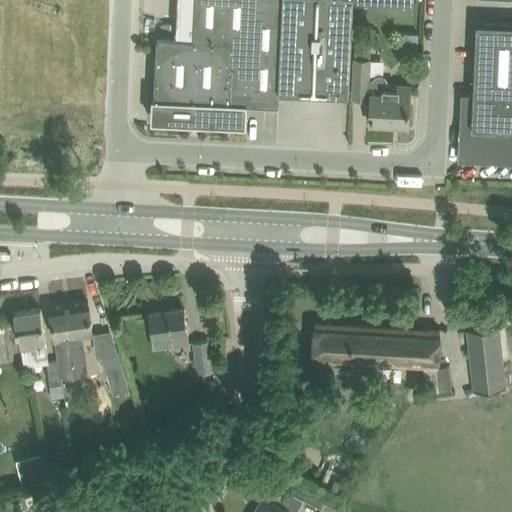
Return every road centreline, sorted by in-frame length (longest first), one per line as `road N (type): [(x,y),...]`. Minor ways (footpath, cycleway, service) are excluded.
road 1 (unclassified): [(404,165),(117,149)]
road 2 (tertiary): [(197,511),(219,480),(243,403),(247,246)]
road 3 (primary): [(434,242),(335,222),(248,216)]
road 4 (primary): [(247,246),(434,242)]
road 5 (residential): [(0,273),(183,261)]
road 6 (unclassified): [(443,0),(438,134),(420,159),(404,165)]
road 7 (unclassified): [(117,149),(123,0)]
road 8 (primary): [(248,216),(116,210)]
road 9 (primary): [(117,239),(247,246)]
